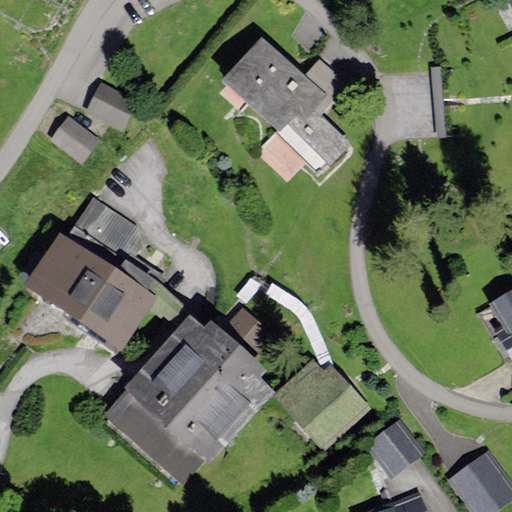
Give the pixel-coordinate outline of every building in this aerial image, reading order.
[(325,104),(329,100),(343,86),(319,63),(303,80),(264,42),(229,79),(320,167),(345,142),(315,114),(325,104)] [(132,103),(102,88),(90,112),(120,127),(132,103)] [(97,141),(71,120),(57,137),(83,158),(97,141)] [(90,197),(72,232),(118,255),(135,220),(90,197)] [(62,236),(28,285),(117,347),(151,298),(62,236)] [(511,299),(491,311),(511,349),(511,299)] [(192,319),(105,416),(183,485),(269,389),(256,378),(263,369),(210,322),(204,330),(192,319)] [(314,362),(279,393),(326,445),(368,408),(331,367),(324,374),(314,362)] [(421,455),(400,424),(370,445),(391,476),(421,455)] [(474,511),(492,511),(511,498),(511,485),(489,454),(452,481),(474,511)] [(424,511),(417,495),(378,511),(424,511)]
